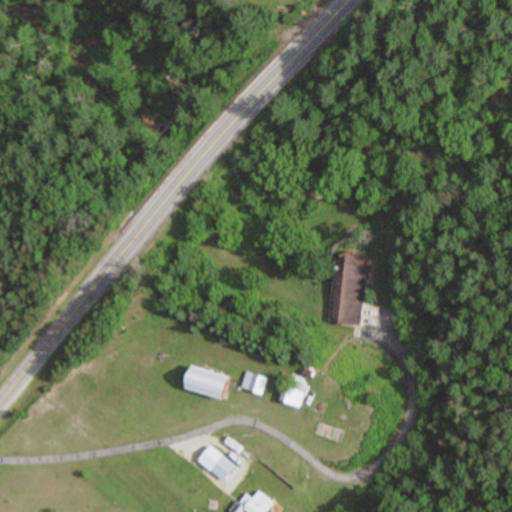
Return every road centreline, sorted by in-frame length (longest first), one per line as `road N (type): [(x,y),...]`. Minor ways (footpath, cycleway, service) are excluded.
road 1 (primary): [(131,239),(304,34)]
road 2 (primary): [(0,399),(131,239)]
